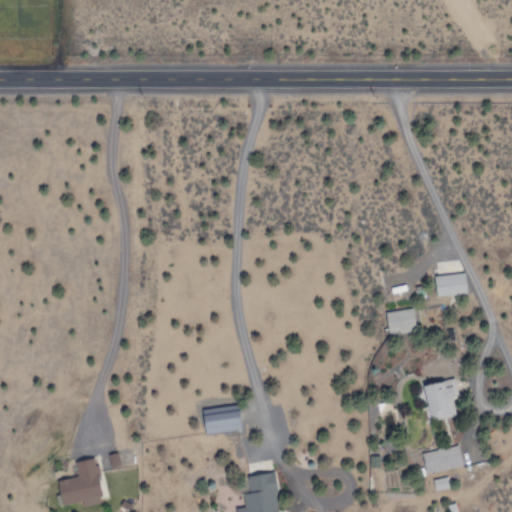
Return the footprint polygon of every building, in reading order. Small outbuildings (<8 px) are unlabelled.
[(464,294),(459,259),(430,262),(435,297),(464,294)] [(383,311),(386,335),(413,332),(411,308),(383,311)] [(453,398),(449,381),(420,387),(427,417),(447,413),(445,401),(453,398)] [(199,410),(203,435),(239,430),(235,404),(199,410)] [(419,452),(424,475),(460,467),(456,445),(419,452)] [(81,502),(82,506),(100,503),(93,459),(72,462),(75,478),(54,481),(58,506),(81,502)] [(239,477),(242,509),(235,510),(235,511),(260,511),(258,475),(239,477)]
